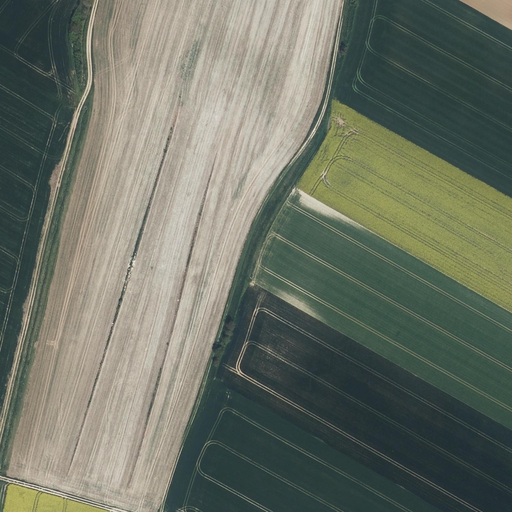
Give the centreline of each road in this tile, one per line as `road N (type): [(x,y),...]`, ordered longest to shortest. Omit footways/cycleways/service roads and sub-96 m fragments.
road 1 (track): [(342,0),(326,105),(246,235),(162,511)]
road 2 (track): [(96,0),(91,86),(78,108),(0,435)]
road 3 (track): [(130,511),(0,478)]
